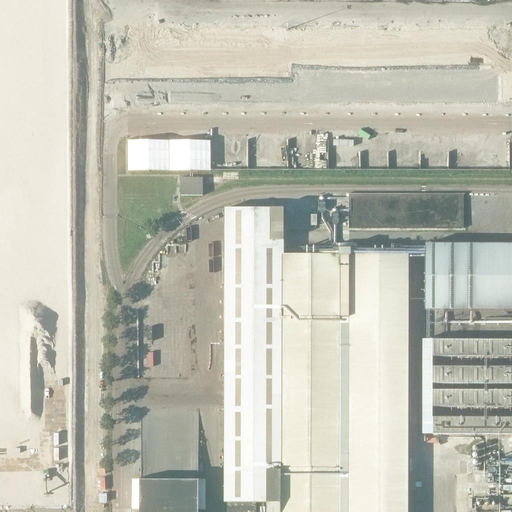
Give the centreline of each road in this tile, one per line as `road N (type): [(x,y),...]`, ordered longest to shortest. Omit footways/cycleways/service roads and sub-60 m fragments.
road 1 (unknown): [(46,323),(31,171),(36,88)]
road 2 (unknown): [(44,511),(46,323)]
